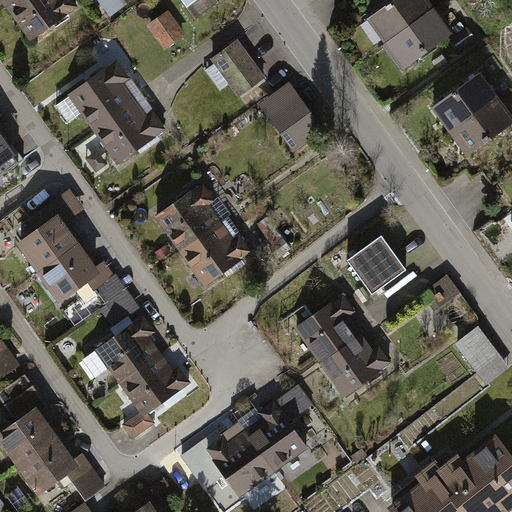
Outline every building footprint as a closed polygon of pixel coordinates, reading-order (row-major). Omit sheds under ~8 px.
[(0,0),(8,11),(24,0),(0,0)] [(63,0),(24,0),(8,11),(33,47),(77,18),(63,0)] [(89,0),(102,20),(129,3),(127,0),(89,0)] [(217,0),(177,0),(196,26),(222,7),(217,0)] [(410,0),(372,27),(390,52),(438,18),(425,0),(410,0)] [(187,36),(169,10),(148,25),(165,51),(187,36)] [(391,52),(409,78),(456,44),(439,19),(391,52)] [(260,76),(232,37),(208,54),(236,93),(260,76)] [(114,75),(71,105),(96,137),(138,109),(114,75)] [(436,115),(454,140),(501,106),(484,81),(436,115)] [(319,130),(292,92),(264,113),(292,150),(319,130)] [(454,140),(472,165),(511,136),(511,121),(502,106),(454,140)] [(138,109),(96,137),(118,169),(163,140),(138,109)] [(0,129),(0,184),(0,185),(33,161),(22,145),(15,150),(0,129)] [(193,192),(152,223),(179,258),(221,228),(193,192)] [(61,223),(20,252),(42,284),(83,255),(61,223)] [(222,228),(181,258),(207,293),(250,264),(222,228)] [(385,246),(352,269),(376,304),(409,281),(385,246)] [(83,255),(42,284),(63,315),(105,284),(83,255)] [(124,277),(98,293),(115,321),(142,306),(124,277)] [(334,296),(292,326),(321,364),(363,337),(334,296)] [(131,319),(92,347),(116,383),(157,357),(131,319)] [(511,362),(482,321),(458,339),(489,382),(511,365),(511,362)] [(363,338),(321,365),(350,406),(392,379),(363,338)] [(0,351),(0,386),(3,390),(19,378),(0,351)] [(183,397),(157,357),(116,383),(145,423),(183,397)] [(33,401),(0,422),(0,441),(20,473),(66,443),(33,401)] [(244,442),(273,483),(310,457),(283,418),(244,442)] [(211,463),(241,506),(273,483),(244,442),(211,463)] [(66,443),(20,473),(45,507),(69,491),(82,509),(109,492),(83,459),(66,443)] [(511,511),(511,465),(497,445),(449,477),(477,511),(511,511)] [(477,511),(449,477),(398,511),(477,511)]
